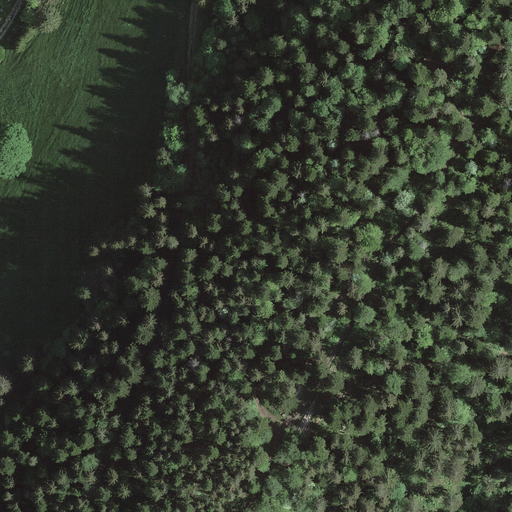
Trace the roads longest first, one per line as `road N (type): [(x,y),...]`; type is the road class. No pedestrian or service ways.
road 1 (track): [(90,511),(180,224),(196,0)]
road 2 (track): [(243,511),(383,259),(462,142),(511,86)]
road 3 (track): [(190,145),(226,312),(264,411),(286,427)]
road 4 (track): [(306,398),(450,356),(511,357)]
road 5 (track): [(383,259),(511,229)]
